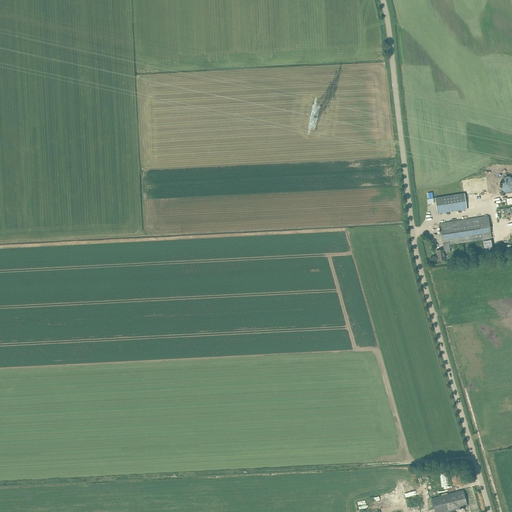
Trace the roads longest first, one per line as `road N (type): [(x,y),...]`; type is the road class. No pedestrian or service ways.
road 1 (unclassified): [(489,511),(418,261),(383,0)]
road 2 (track): [(474,458),(0,485)]
